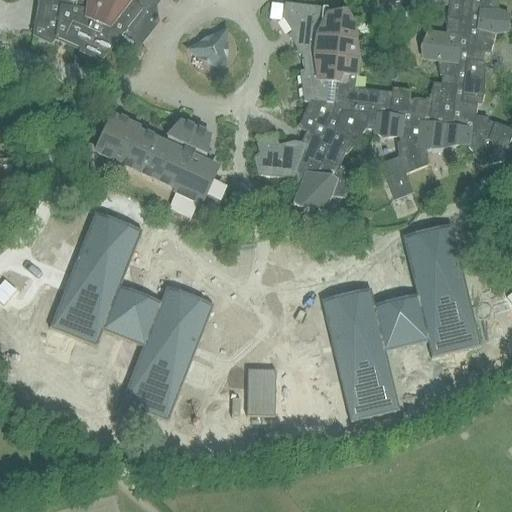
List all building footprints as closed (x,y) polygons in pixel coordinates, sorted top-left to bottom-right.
[(157,0),(38,0),(37,6),(42,7),(40,23),(55,25),(53,40),(78,50),(80,55),(101,65),(114,49),(123,57),(132,56),(150,30),(147,12),(157,0)] [(258,156),(253,160),(257,178),(269,179),(277,180),(291,182),(299,186),(292,207),(298,213),(325,218),(330,200),(348,199),(354,180),(339,169),(344,157),(347,156),(348,155),(364,130),(375,130),(375,134),(383,142),(392,140),(396,161),(402,177),(426,167),(425,152),(468,148),(482,168),(504,164),(511,166),(511,147),(511,141),(511,128),(486,122),(488,118),(478,117),(479,109),(484,110),(486,95),(484,57),(492,57),(496,36),(506,34),(508,20),(500,14),(498,2),(490,3),(491,0),(501,0),(507,3),(508,2),(508,0),(380,0),(381,8),(423,2),(423,0),(429,0),(430,0),(450,10),(445,36),(445,38),(441,38),(433,53),(437,62),(439,64),(439,65),(440,79),(444,80),(442,88),(433,87),(433,90),(432,95),(432,105),(410,102),(411,94),(392,91),(391,97),(355,92),(359,65),(353,28),(347,28),(345,15),(344,15),(329,16),(327,11),(296,7),(284,6),(284,8),(283,21),(291,34),(290,35),(291,36),(296,42),(298,57),(302,57),(304,73),(299,74),(301,85),(303,99),(304,104),(309,106),(299,128),(306,133),(298,151),(289,153),(287,146),(278,148),(276,137),(261,140),(255,141),(258,156)] [(200,63),(230,61),(229,35),(198,37),(200,63)] [(99,144),(98,158),(173,191),(172,195),(197,208),(204,203),(215,181),(214,170),(193,160),(195,155),(207,160),(211,138),(180,124),(177,127),(165,141),(185,150),(182,157),(136,135),(138,132),(113,121),(106,128),(99,144)] [(95,216),(49,332),(96,350),(102,335),(142,351),(120,407),(167,425),(213,309),(166,291),(160,307),(119,291),(141,234),(95,216)] [(370,292),(321,304),(350,425),(399,414),(385,355),(427,345),(431,361),(480,349),(451,228),(402,240),(416,298),(374,309),(370,292)] [(247,373),(246,419),(274,419),(275,373),(247,373)]
